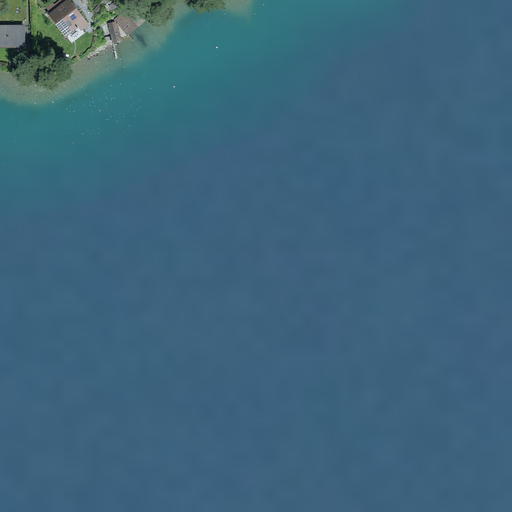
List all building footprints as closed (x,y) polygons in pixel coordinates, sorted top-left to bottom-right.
[(50,11),(48,13),(65,35),(78,25),(82,30),(89,23),(71,0),(59,0),(55,4),(53,2),(46,7),(50,11)] [(134,2),(124,10),(138,25),(147,17),(134,2)] [(138,25),(124,10),(113,18),(117,23),(127,34),(127,35),(131,31),(138,25)] [(112,38),(120,36),(120,35),(117,23),(113,18),(106,20),(110,39),(112,38)] [(25,23),(0,23),(0,46),(25,47),(25,23)]
